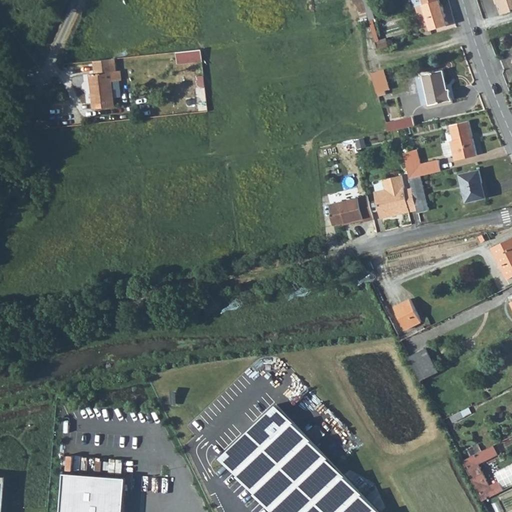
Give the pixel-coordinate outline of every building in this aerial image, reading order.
[(373,8),(370,0),(364,0),(367,10),(373,8)] [(448,23),(440,0),(435,0),(423,4),(431,26),(431,29),(448,23)] [(511,0),(495,0),(497,4),(501,15),(511,11),(511,0)] [(424,28),(431,26),(423,4),(417,6),(424,28)] [(373,8),(367,10),(370,19),(374,18),(375,18),(373,8)] [(381,39),(374,18),(370,19),(373,30),(379,50),(390,47),(387,38),(381,39)] [(178,63),(204,60),(202,48),(177,51),(178,63)] [(115,106),(115,98),(124,98),(122,70),(117,71),(116,58),(95,60),(96,73),(91,73),(94,108),(115,106)] [(391,87),(385,69),(373,72),(379,91),(391,87)] [(448,89),(443,70),(417,76),(423,104),(430,103),(431,104),(453,99),(450,89),(448,89)] [(403,121),(389,124),(391,130),(399,129),(407,127),(417,124),(416,116),(403,119),(403,121)] [(477,154),(469,121),(451,125),(454,139),(452,140),(456,159),(477,154)] [(411,142),(407,127),(399,129),(403,144),(411,142)] [(418,149),(404,153),(410,177),(421,175),(442,170),(439,159),(422,163),(418,149)] [(484,182),(480,169),(461,174),(468,201),(486,197),(483,183),(484,182)] [(429,209),(421,175),(410,177),(413,187),(418,210),(419,212),(429,209)] [(418,210),(413,187),(405,189),(402,176),(384,179),(387,189),(388,193),(377,196),(382,218),(418,210)] [(369,195),(331,204),(333,212),(331,215),(334,225),(349,221),(350,223),(364,220),(364,221),(375,219),(369,195)] [(511,237),(493,248),(509,279),(511,277),(511,237)] [(411,299),(395,307),(406,330),(422,322),(411,299)] [(427,349),(411,357),(422,379),(438,371),(427,349)] [(381,511),(279,404),(222,457),(274,511),(381,511)] [(473,413),(471,407),(451,417),(454,424),(466,418),(465,417),(473,413)] [(124,511),(128,477),(65,472),(62,511),(124,511)]
